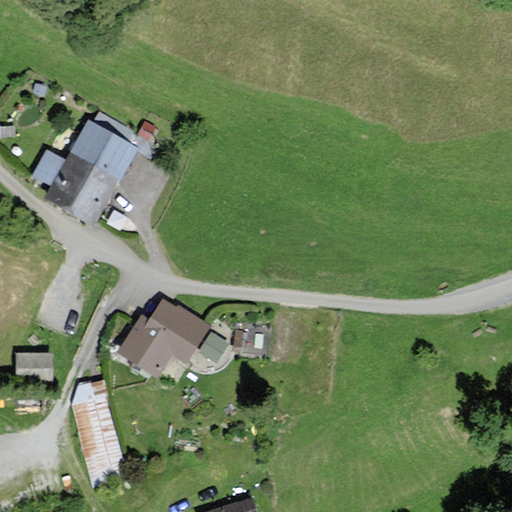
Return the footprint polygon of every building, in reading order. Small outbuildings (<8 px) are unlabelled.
[(97,227),(139,148),(89,122),(68,162),(44,149),(29,179),(48,189),(46,201),(97,227)] [(211,331),(168,297),(123,354),(157,380),(177,355),(186,362),(211,331)] [(54,352),(15,353),(15,386),(54,385),(54,352)] [(125,478),(105,383),(74,390),(94,485),(125,478)] [(53,409),(0,404),(0,438),(32,440),(51,427),(53,409)] [(255,511),(251,500),(214,511),(255,511)]
